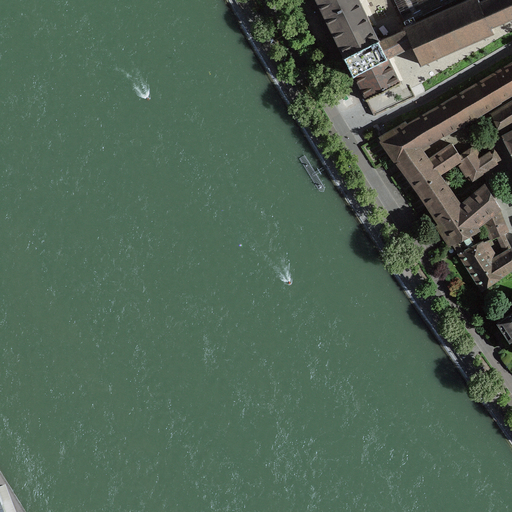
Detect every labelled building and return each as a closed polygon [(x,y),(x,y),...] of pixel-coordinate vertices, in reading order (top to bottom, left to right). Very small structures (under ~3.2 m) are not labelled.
[(317,0),(344,55),(342,55),(343,57),(345,57),(352,71),(351,72),(351,74),(353,73),(362,90),(365,98),(364,99),(365,100),(366,100),(383,91),(399,83),(399,84),(401,83),(400,83),(401,82),(400,81),(391,64),(404,58),(415,53),(406,33),(403,28),(392,34),(386,37),(381,39),(380,37),(378,38),(370,21),(362,4),(359,0),(317,0)] [(491,26),(479,0),(465,0),(453,6),(403,28),(406,33),(415,53),(420,65),(494,32),(491,26)] [(511,0),(480,0),(479,0),(491,26),(503,21),(505,24),(507,23),(505,20),(511,17),(511,0)] [(430,146),(428,142),(511,92),(511,61),(381,139),(381,140),(397,162),(418,190),(439,174),(459,161),(463,158),(460,155),(452,143),(429,159),(423,151),(430,146)] [(501,133),(511,124),(511,101),(492,114),(501,133)] [(459,161),(470,179),(488,169),(501,159),(494,148),(481,157),(473,146),(460,155),(463,158),(459,161)] [(439,174),(418,190),(429,207),(439,222),(461,204),(439,174)] [(499,208),(500,207),(494,198),(485,184),(461,204),(476,225),(483,220),(487,228),(504,221),(499,208)] [(461,204),(439,222),(452,243),(469,234),(478,229),(476,225),(461,204)] [(511,250),(503,233),(508,231),(504,221),(487,228),(492,238),(498,236),(505,252),(494,258),(483,240),(475,244),(469,234),(452,243),(459,253),(482,289),(511,268),(511,250)] [(511,310),(501,317),(509,329),(511,334),(511,310)] [(12,511),(1,485),(0,485),(0,511),(12,511)]
